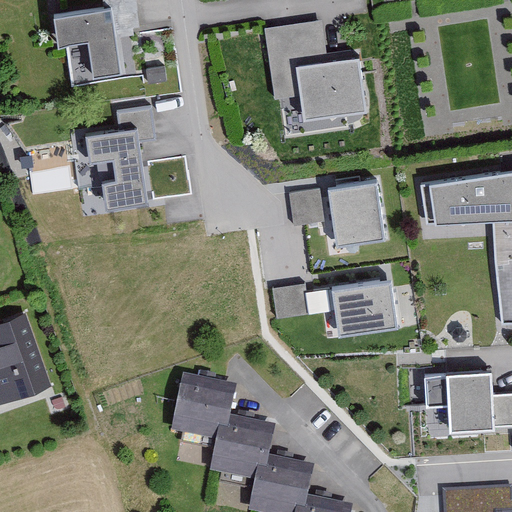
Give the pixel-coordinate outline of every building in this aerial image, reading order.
[(104,0),(106,12),(61,17),(66,50),(95,46),(98,77),(128,73),(124,36),(143,34),(138,0),(104,0)] [(324,22),(266,30),(276,100),(307,96),(310,121),(375,112),(367,59),(330,64),(324,22)] [(121,128),(75,135),(87,214),(149,205),(139,142),(155,139),(150,106),(119,110),(121,128)] [(511,162),(425,175),(430,219),(496,215),(502,319),(511,318),(511,162)] [(377,177),(328,185),(338,243),(385,235),(377,177)] [(319,186),(289,190),(293,224),(325,219),(319,186)] [(389,276),(332,285),(339,331),(396,322),(389,276)] [(304,282),(273,286),(278,317),(310,313),(304,282)] [(0,405),(50,389),(25,316),(0,324),(0,405)] [(511,395),(497,396),(496,373),(423,375),(425,415),(456,414),(457,435),(511,432),(511,395)] [(283,433),(238,424),(245,394),(189,382),(178,438),(224,447),(218,477),(263,486),(257,511),(352,511),(317,505),(323,474),(277,464),(283,433)] [(511,511),(511,482),(443,484),(443,511),(511,511)]
